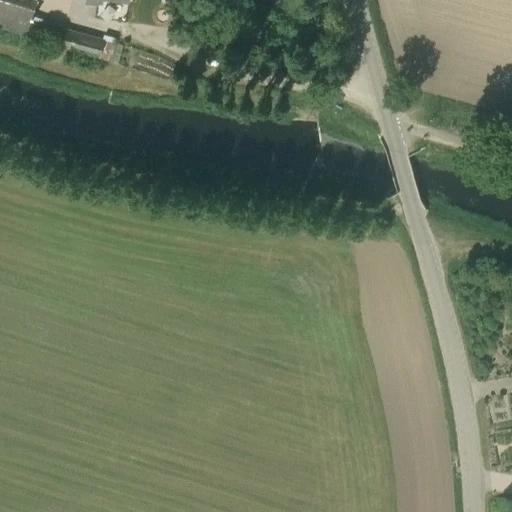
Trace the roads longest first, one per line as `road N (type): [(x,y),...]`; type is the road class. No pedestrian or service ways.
road 1 (tertiary): [(474,511),(454,358),(355,0)]
road 2 (track): [(511,157),(389,122)]
